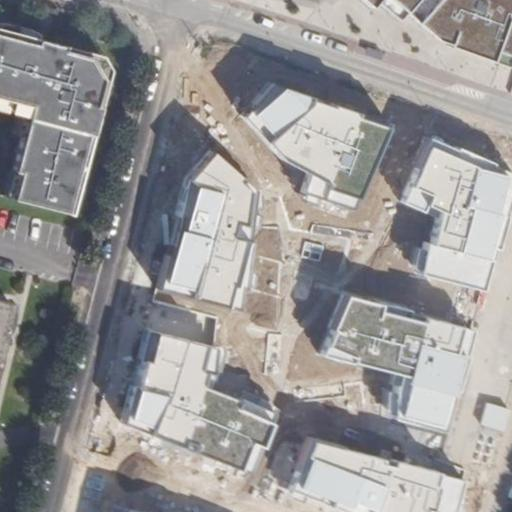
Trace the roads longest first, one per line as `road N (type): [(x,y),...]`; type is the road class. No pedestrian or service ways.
road 1 (residential): [(178,7),(49,511)]
road 2 (unclassified): [(511,117),(178,7)]
